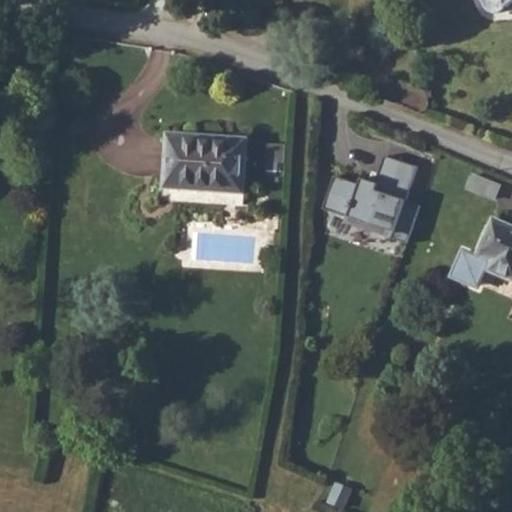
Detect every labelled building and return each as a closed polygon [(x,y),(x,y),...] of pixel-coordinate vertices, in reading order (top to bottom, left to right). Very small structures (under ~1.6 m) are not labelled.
[(481,0),(484,8),(486,11),(489,13),(493,14),(496,13),(503,7),(511,0),(481,0)] [(247,139),(166,135),(163,190),(244,194),(247,139)] [(374,193),(404,204),(417,170),(387,159),(377,186),(374,193)] [(360,180),(358,187),(336,179),(323,213),(392,238),(404,204),(374,193),(377,186),(360,180)] [(483,270),(511,281),(511,229),(490,221),(474,259),(460,253),(450,278),(475,288),(483,270)]
